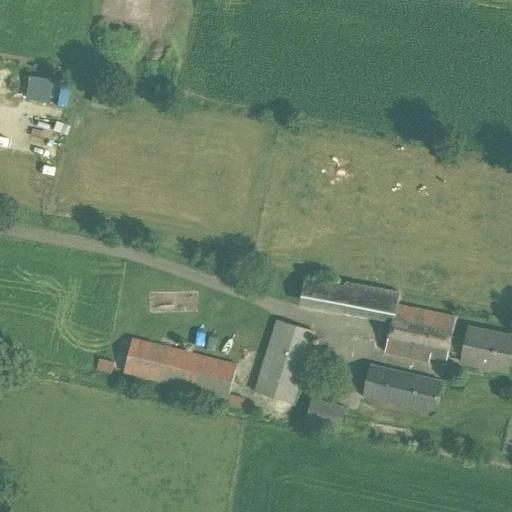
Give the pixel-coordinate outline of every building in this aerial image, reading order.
[(58,15),(56,0),(25,0),(26,16),(58,15)] [(0,88),(62,98),(66,71),(0,60),(0,88)] [(299,282),(296,294),(341,303),(343,291),(299,282)] [(345,285),(340,313),(391,323),(385,353),(429,363),(430,359),(445,362),(448,351),(463,354),(461,363),(507,372),(511,347),(511,334),(469,326),(467,339),(451,336),(455,315),(399,303),(401,292),(346,282),(345,285)] [(199,291),(150,293),(150,314),(199,312),(199,291)] [(152,336),(173,341),(177,322),(156,318),(152,336)] [(277,319),(254,393),(295,404),(317,331),(277,319)] [(133,337),(123,373),(228,399),(237,363),(133,337)] [(369,365),(361,397),(434,414),(439,381),(369,365)] [(313,398),(306,423),(341,432),(348,408),(313,398)]
